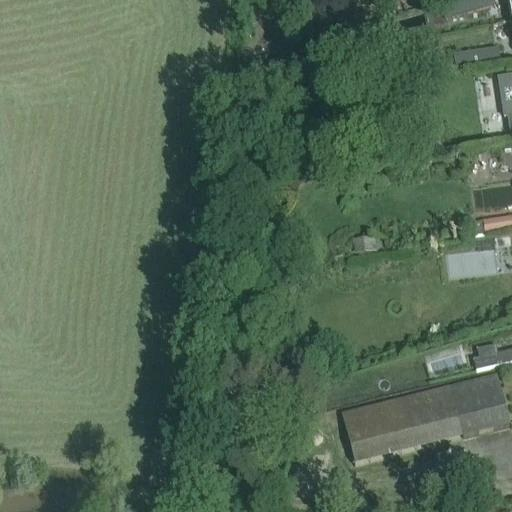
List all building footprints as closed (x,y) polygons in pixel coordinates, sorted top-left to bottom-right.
[(445,20),(488,7),(485,0),(448,0),(440,2),(445,20)] [(485,49),(500,48),(500,38),(484,39),(485,49)] [(498,52),(454,58),(454,59),(429,63),(431,76),(456,73),(456,74),(501,68),(498,52)] [(511,77),(497,80),(504,124),(511,122),(511,77)] [(308,132),(308,159),(334,159),(335,144),(352,144),(352,126),(334,125),(334,133),(308,132)] [(479,198),(511,197),(511,180),(479,181),(479,198)] [(511,232),(511,219),(472,225),(474,239),(475,238),(499,235),(504,234),(511,232)] [(452,255),(456,269),(479,262),(475,248),(452,255)] [(511,353),(469,364),(472,375),(511,366),(511,353)] [(335,366),(338,392),(369,390),(367,363),(335,366)] [(341,417),(354,467),(509,427),(497,377),(341,417)]
